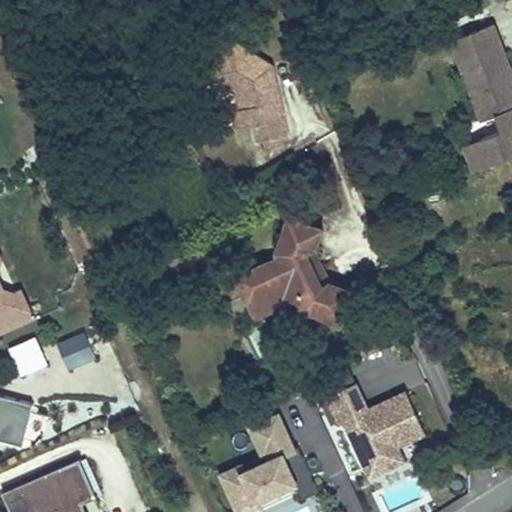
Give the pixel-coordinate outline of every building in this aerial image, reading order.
[(479,143),(488,168),(511,159),(511,84),(491,29),(462,39),(469,59),(457,63),(480,124),(494,119),(500,135),(479,143)] [(462,39),(450,44),(457,63),(469,59),(462,39)] [(230,41),(207,78),(234,95),(237,112),(247,110),(251,127),(255,144),(287,137),(275,84),(268,85),(266,76),(272,67),(230,41)] [(275,84),(272,67),(266,76),(268,85),(275,84)] [(237,112),(230,114),(233,131),(251,127),(247,110),(237,112)] [(479,143),(462,149),(471,175),(488,168),(479,143)] [(270,290),(278,308),(296,300),(301,311),(337,325),(349,294),(325,284),(311,253),(319,232),(288,220),(275,254),(277,259),(235,278),(245,301),(270,290)] [(5,300),(0,289),(0,338),(32,324),(19,294),(14,296),(5,300)] [(245,301),(253,319),(278,308),(270,290),(245,301)] [(267,322),(247,331),(270,379),(289,370),(267,322)] [(95,360),(85,336),(61,346),(71,370),(95,360)] [(45,364),(34,340),(11,351),(21,374),(45,364)] [(319,398),(321,393),(316,383),(303,389),(309,403),(319,398)] [(426,383),(408,391),(428,436),(446,428),(426,383)] [(420,436),(401,394),(364,411),(353,386),(324,399),(336,424),(340,423),(363,473),(384,464),(379,455),(393,448),(420,436)] [(40,438),(46,411),(31,408),(26,435),(40,438)] [(254,504),(308,479),(299,460),(295,462),(290,453),(275,419),(248,431),(260,457),(264,455),(268,463),(241,475),(238,469),(219,478),(234,511),(255,511),(257,511),(254,504)] [(399,463),(393,448),(379,455),(384,464),(363,473),(366,478),(399,463)] [(299,460),(295,450),(290,453),(295,462),(299,460)] [(79,511),(77,507),(82,505),(96,498),(79,460),(2,494),(9,511),(79,511)] [(315,495),(308,479),(292,486),(299,502),(315,495)]
